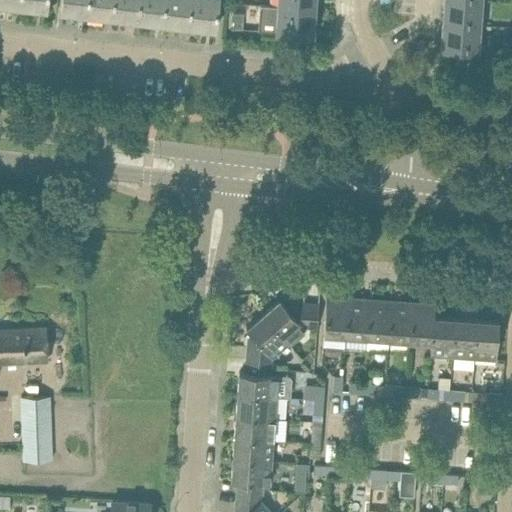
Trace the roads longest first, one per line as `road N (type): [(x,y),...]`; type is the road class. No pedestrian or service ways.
road 1 (residential): [(0,42),(317,78),(373,50)]
road 2 (residential): [(188,511),(208,276)]
road 3 (secondary): [(224,171),(0,146)]
road 4 (secondary): [(407,193),(224,171)]
road 5 (residential): [(407,193),(409,115),(373,50)]
road 6 (residential): [(502,511),(511,385)]
road 7 (residential): [(208,276),(241,277),(271,259),(323,263)]
